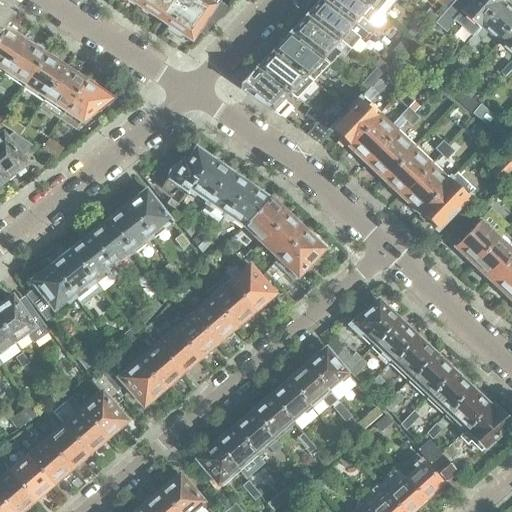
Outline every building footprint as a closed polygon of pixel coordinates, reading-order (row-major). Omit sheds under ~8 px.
[(160,19),(172,0),(142,0),(139,5),(141,7),(142,11),(148,14),(151,13),(160,19)] [(193,37),(215,5),(207,0),(172,0),(160,19),(169,25),(170,29),(179,35),(183,34),(192,40),(193,37)] [(325,0),(318,0),(305,15),(348,47),(357,36),(360,38),(366,32),(325,0)] [(377,10),(363,0),(325,0),(366,32),(371,36),(377,29),(374,27),(383,15),(377,10)] [(396,0),(363,0),(377,10),(384,15),(396,0)] [(431,25),(446,9),(445,8),(436,0),(422,16),(431,25)] [(453,0),(446,9),(431,25),(436,29),(438,26),(446,32),(451,26),(457,30),(461,25),(473,36),(502,3),(499,0),(453,0)] [(450,0),(435,0),(436,0),(445,8),(452,1),(450,0)] [(218,1),(215,5),(193,37),(198,40),(202,33),(203,34),(228,8),(218,1)] [(499,40),(511,25),(511,9),(510,10),(502,3),(473,36),(468,41),(474,46),(480,39),(481,40),(489,31),(499,40)] [(0,35),(5,28),(14,15),(1,6),(0,4),(0,35)] [(348,47),(305,15),(288,32),(330,64),(340,52),(345,56),(350,48),(348,47)] [(511,51),(511,25),(499,40),(511,51)] [(413,27),(407,34),(417,43),(423,35),(413,27)] [(0,71),(4,75),(26,41),(17,36),(17,32),(11,28),(8,29),(5,28),(0,35),(0,71)] [(330,64),(288,32),(272,50),(313,81),(323,71),(330,64)] [(24,88),(46,55),(44,53),(44,49),(38,45),(34,47),(26,41),(4,75),(24,88)] [(406,50),(399,45),(394,52),(400,57),(406,50)] [(313,81),(272,50),(255,67),(297,98),(307,88),(313,81)] [(44,101),(66,68),(57,62),(57,58),(51,54),(48,56),(46,55),(24,88),(44,101)] [(507,77),(511,70),(511,62),(510,61),(500,72),(505,77),(506,76),(507,77)] [(297,98),(255,67),(241,83),(240,89),(279,116),(297,98)] [(370,88),(379,79),(384,74),(383,73),(377,67),(361,85),(367,90),(367,91),(370,88)] [(64,114),(86,81),(84,80),(84,76),(78,72),(74,73),(66,68),(44,101),(64,114)] [(386,86),(379,79),(370,88),(377,94),(378,95),(386,86)] [(87,82),(86,81),(64,114),(60,119),(76,130),(79,125),(112,99),(97,88),(97,85),(91,81),(87,82)] [(366,106),(377,94),(370,88),(367,91),(362,97),(360,95),(332,124),(329,127),(332,129),(339,136),(339,140),(345,145),(349,145),(350,146),(377,115),(366,106)] [(478,105),(459,88),(452,97),(471,113),(478,105)] [(419,108),(414,102),(409,108),(415,113),(419,108)] [(478,105),(471,113),(492,130),(500,121),(479,104),(478,105)] [(465,112),(456,105),(450,111),(459,119),(465,112)] [(329,126),(332,123),(310,108),(305,116),(317,124),(307,135),(320,143),(331,128),(329,126)] [(406,122),(415,113),(409,108),(400,116),(406,122)] [(367,163),(398,131),(406,122),(400,116),(392,125),(379,113),(377,115),(350,146),(351,147),(351,151),(356,156),(360,156),(367,163)] [(420,118),(415,113),(406,122),(411,127),(412,128),(421,119),(420,118)] [(25,128),(6,116),(1,125),(14,133),(19,137),(25,128)] [(34,147),(13,133),(8,137),(4,131),(0,133),(0,172),(5,179),(14,173),(16,173),(23,168),(24,165),(25,164),(21,158),(34,147)] [(385,179),(415,146),(398,131),(367,163),(374,169),(374,173),(380,178),(384,178),(385,179)] [(48,140),(41,150),(57,160),(63,150),(48,140)] [(402,196),(432,163),(415,146),(385,179),(386,180),(385,184),(391,189),(395,189),(402,196)] [(439,155),(445,161),(454,151),(448,146),(439,155)] [(183,194),(208,158),(208,155),(201,150),(198,151),(196,149),(193,155),(191,154),(186,161),(183,160),(179,167),(176,165),(170,170),(168,178),(169,178),(161,189),(171,195),(177,190),(183,194)] [(499,182),(511,167),(511,153),(509,151),(489,173),(499,182)] [(203,206),(228,171),(227,168),(221,164),(217,164),(208,158),(183,194),(203,206)] [(419,212),(450,179),(448,177),(447,177),(432,163),(402,196),(409,202),(409,206),(414,211),(418,211),(419,212)] [(246,184),(228,171),(203,207),(222,219),(246,184)] [(437,229),(474,190),(456,173),(450,179),(419,212),(420,213),(420,217),(426,222),(430,222),(437,229)] [(242,228),(268,199),(266,198),(265,195),(259,190),(256,191),(247,185),(222,219),(239,230),(242,228)] [(172,222),(147,191),(139,197),(136,197),(129,202),(129,205),(152,235),(162,227),(163,228),(172,222)] [(171,213),(177,204),(170,198),(165,206),(171,213)] [(269,198),(268,199),(242,228),(259,244),(287,215),(269,198)] [(154,237),(152,235),(129,205),(120,212),(117,212),(110,217),(110,221),(133,250),(143,242),(144,244),(154,237)] [(473,264),(503,232),(509,226),(491,209),(481,219),(464,237),(455,247),(463,255),(463,258),(468,263),(471,263),(473,264)] [(464,237),(481,219),(476,214),(459,231),(464,237)] [(277,262),(305,233),(297,225),(297,222),(291,216),(288,216),(260,246),(277,262)] [(185,218),(178,223),(190,239),(198,227),(185,218)] [(135,252),(133,250),(110,221),(101,228),(97,227),(91,232),(91,236),(114,265),(123,258),(125,260),(135,252)] [(490,280),(511,257),(511,240),(503,232),(473,264),(474,265),(474,268),(480,274),(483,273),(490,280)] [(181,233),(181,234),(173,239),(182,251),(190,245),(181,233)] [(309,233),(305,233),(277,262),(295,278),(322,249),(315,242),(314,238),(309,233)] [(197,247),(207,238),(202,234),(193,241),(197,247)] [(115,267),(114,265),(91,236),(82,243),(78,242),(72,247),(71,251),(94,280),(104,272),(106,275),(115,267)] [(211,243),(207,238),(197,247),(202,253),(211,243)] [(227,239),(219,247),(229,256),(237,248),(227,239)] [(247,255),(252,250),(248,246),(241,253),(245,257),(247,255)] [(102,290),(94,280),(71,251),(62,258),(59,257),(53,262),(52,266),(77,297),(83,305),(102,290)] [(508,297),(511,292),(511,257),(490,280),(498,288),(498,291),(503,296),(506,296),(508,297)] [(77,297),(52,266),(43,273),(40,273),(33,278),(33,281),(31,282),(36,288),(27,295),(46,321),(54,315),(53,313),(66,302),(67,305),(77,297)] [(249,266),(230,283),(254,311),(255,310),(258,310),(264,305),(265,301),(273,294),(249,266)] [(254,311),(230,283),(212,298),(236,326),(236,325),(240,325),(246,320),(246,317),(254,311)] [(186,286),(178,293),(176,294),(182,301),(192,292),(186,286)] [(0,304),(0,322),(15,343),(27,335),(33,343),(49,332),(34,311),(26,317),(12,296),(0,304)] [(177,296),(171,301),(180,311),(186,306),(177,296)] [(236,326),(212,298),(193,314),(217,342),(218,341),(222,341),(228,336),(228,333),(236,326)] [(155,299),(147,307),(154,313),(162,305),(155,299)] [(371,346),(397,319),(396,316),(391,311),(388,310),(378,301),(350,326),(371,346)] [(154,313),(147,307),(145,305),(135,315),(139,320),(144,324),(154,313)] [(217,342),(193,314),(175,330),(199,358),(200,357),(204,357),(210,352),(210,348),(217,342)] [(389,363),(415,336),(414,333),(409,328),(406,327),(397,319),(371,346),(389,363)] [(136,333),(144,324),(139,320),(131,327),(136,333)] [(0,353),(15,343),(0,322),(0,353)] [(199,358),(175,330),(164,339),(150,323),(143,330),(154,343),(155,342),(181,373),(188,367),(192,367),(198,362),(198,358),(199,358)] [(136,333),(131,327),(122,335),(126,340),(136,333)] [(407,380),(433,353),(432,350),(427,345),(424,344),(415,336),(389,363),(407,380)] [(142,349),(134,340),(127,346),(135,355),(142,349)] [(330,340),(326,344),(336,355),(341,350),(330,340)] [(180,373),(154,343),(136,358),(162,388),(180,373)] [(349,370),(361,357),(355,352),(352,355),(343,348),(341,350),(336,355),(349,370)] [(355,383),(326,349),(318,356),(314,356),(309,361),(308,364),(307,365),(336,399),(355,383)] [(94,363),(85,350),(76,357),(86,369),(94,363)] [(29,363),(22,353),(15,357),(22,368),(29,363)] [(426,398),(451,370),(451,367),(445,362),(442,361),(433,353),(407,380),(426,398)] [(162,388),(136,358),(126,367),(117,357),(101,375),(102,376),(114,390),(124,382),(143,405),(152,398),(155,398),(161,393),(162,390),(163,389),(162,388)] [(361,357),(349,370),(354,376),(367,363),(361,357)] [(343,407),(336,399),(307,365),(300,372),(296,372),(291,377),(290,380),(289,381),(312,407),(322,399),(328,406),(331,404),(337,411),(343,407)] [(444,415),(469,388),(469,384),(464,379),(460,379),(451,370),(426,398),(444,415)] [(378,375),(365,389),(370,395),(384,381),(378,375)] [(124,420),(105,398),(114,390),(102,376),(93,383),(95,386),(101,393),(82,409),(106,437),(124,420)] [(76,388),(74,386),(69,379),(50,393),(57,401),(76,388)] [(91,380),(83,387),(87,392),(95,386),(93,383),(91,380)] [(312,407),(289,381),(281,387),(278,388),(273,392),(272,396),(271,397),(293,423),(312,407)] [(462,432),(488,405),(487,401),(482,396),(478,396),(469,388),(444,415),(462,432)] [(397,392),(383,406),(389,412),(403,397),(397,392)] [(79,404),(72,395),(65,401),(72,410),(79,404)] [(293,423),(271,397),(263,403),(260,403),(254,408),(254,411),(252,412),(275,439),(293,423)] [(17,429),(36,416),(29,405),(9,418),(17,429)] [(490,407),(488,405),(462,432),(458,435),(466,443),(469,440),(481,451),(511,424),(496,410),(495,412),(489,407),(490,407)] [(381,413),(376,406),(365,416),(371,422),(381,413)] [(343,407),(337,411),(345,421),(351,416),(343,407)] [(82,409),(64,425),(87,452),(106,437),(82,409)] [(414,410),(400,424),(399,424),(406,431),(419,416),(414,410)] [(282,446),(275,439),(252,412),(245,419),(242,419),(236,424),(235,427),(234,428),(257,454),(267,446),(274,453),(282,446)] [(381,431),(392,421),(386,414),(374,424),(381,431)] [(426,433),(428,435),(433,440),(448,424),(442,419),(437,424),(436,423),(426,433)] [(87,452),(64,425),(46,441),(69,468),(87,452)] [(257,454),(234,428),(227,434),(223,435),(218,439),(217,443),(216,444),(239,470),(257,454)] [(316,448),(303,433),(296,439),(309,454),(316,448)] [(343,446),(338,440),(330,446),(336,452),(343,446)] [(430,463),(440,454),(428,440),(418,449),(430,463)] [(46,441),(28,456),(51,483),(69,468),(46,441)] [(361,441),(349,451),(356,459),(367,449),(361,441)] [(239,470),(216,444),(209,450),(205,450),(200,455),(199,458),(197,460),(220,486),(239,470)] [(451,444),(443,452),(451,459),(458,452),(451,444)] [(356,459),(349,451),(338,460),(345,468),(356,459)] [(416,453),(407,461),(398,469),(425,500),(443,484),(416,453)] [(440,454),(430,463),(445,480),(455,471),(440,454)] [(28,456),(9,472),(33,499),(51,483),(28,456)] [(411,511),(425,500),(398,469),(379,485),(403,511),(411,511)] [(17,511),(33,499),(9,472),(0,480),(0,497),(12,511),(17,511)] [(330,481),(324,473),(313,482),(319,490),(330,481)] [(194,511),(204,504),(179,476),(171,483),(168,483),(162,488),(162,491),(160,492),(177,511),(194,511)] [(294,479),(285,487),(291,494),(300,486),(294,479)] [(241,486),(254,501),(261,495),(248,480),(241,486)] [(319,490),(313,482),(302,491),(310,501),(321,492),(319,490)] [(373,492),(362,502),(371,511),(403,511),(379,485),(378,483),(371,489),(373,492)] [(177,511),(160,492),(153,499),(150,498),(144,503),(144,507),(142,508),(146,511),(177,511)] [(0,511),(12,511),(0,497),(0,511)] [(275,497),(267,504),(273,511),(281,504),(275,497)] [(371,511),(362,502),(350,511),(371,511)]
